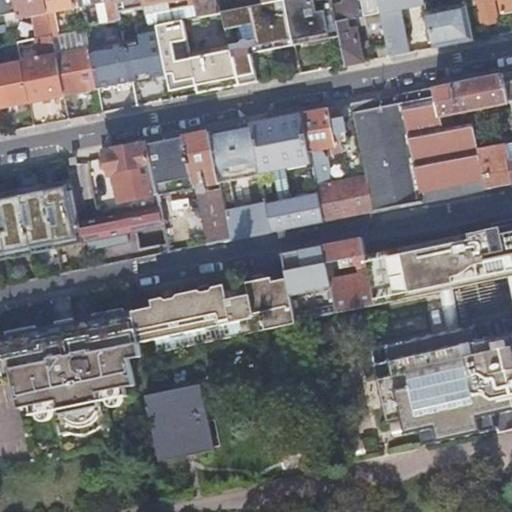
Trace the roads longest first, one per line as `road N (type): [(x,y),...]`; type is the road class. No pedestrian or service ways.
road 1 (residential): [(0,298),(511,195)]
road 2 (residential): [(511,53),(0,155)]
